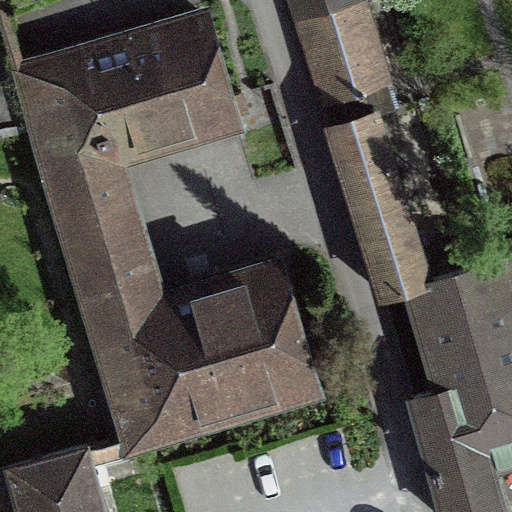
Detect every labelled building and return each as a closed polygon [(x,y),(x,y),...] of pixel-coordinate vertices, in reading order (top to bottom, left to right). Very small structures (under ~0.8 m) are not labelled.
[(384,82),(358,0),(285,0),(318,105),(384,82)] [(111,156),(232,120),(202,18),(19,73),(132,440),(312,386),(276,266),(154,302),(111,156)] [(410,287),(427,282),(372,116),(326,130),(379,296),(410,287)] [(511,309),(498,262),(427,282),(410,287),(440,389),(409,398),(440,511),(488,511),(500,509),(487,466),(511,458),(511,309)] [(19,393),(62,381),(56,359),(12,371),(19,393)] [(0,478),(0,511),(97,511),(80,455),(0,478)]
